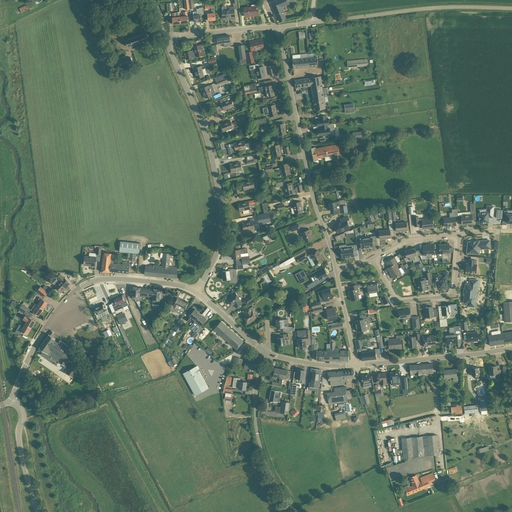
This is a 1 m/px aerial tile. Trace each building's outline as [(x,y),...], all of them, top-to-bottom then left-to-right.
[(280,22),(286,19),(283,13),(284,12),(282,7),(289,3),(291,3),(289,0),(276,0),(271,2),(276,14),(280,22)] [(19,9),(21,13),(36,5),(34,1),(19,9)] [(222,9),(223,18),(229,17),(229,18),(235,18),(234,8),(235,8),(235,6),(230,7),(230,8),(227,9),(226,7),(225,6),(223,6),(222,7),(222,9)] [(244,7),(245,15),(251,15),(251,16),(257,15),(256,6),(244,7)] [(197,11),(193,12),(194,22),(202,21),(201,16),(200,11),(200,8),(197,9),(197,11)] [(184,16),(180,16),(181,23),(189,22),(187,11),(184,12),(184,16)] [(181,23),(180,16),(176,17),(176,12),(172,13),(173,17),(172,17),(173,24),(181,23)] [(145,34),(146,34),(145,30),(140,32),(141,35),(126,40),(129,46),(147,40),(148,38),(147,35),(145,34)] [(218,44),(224,43),(224,47),(231,46),(229,35),(217,37),(218,44)] [(254,42),(254,41),(251,41),(250,42),(252,50),(264,48),(262,39),(257,41),(254,42)] [(186,52),(188,59),(191,58),(196,57),(203,55),(201,44),(193,46),(194,50),(189,51),(186,52)] [(244,45),(238,46),(240,64),(247,63),(244,45)] [(131,57),(119,61),(120,66),(133,62),(131,57)] [(317,57),(309,58),(310,67),(318,66),(317,57)] [(293,68),(310,67),(309,58),(292,59),(293,68)] [(348,61),(348,67),(368,66),(367,59),(348,61)] [(259,67),(259,64),(249,66),(250,70),(256,69),(258,78),(266,77),(263,66),(259,67)] [(201,66),(194,68),(196,78),(204,76),(204,75),(202,69),(201,66)] [(216,82),(217,85),(227,81),(226,78),(230,77),(228,72),(216,77),(218,81),(216,82)] [(312,90),(322,88),(321,76),(311,77),(311,78),(312,85),(312,86),(312,90)] [(311,78),(295,80),(296,88),(302,87),(304,87),(312,86),(312,85),(311,78)] [(201,88),(205,98),(212,95),(215,94),(211,84),(208,85),(201,88)] [(265,90),(267,97),(275,95),(272,85),(259,87),(259,91),(265,90)] [(313,98),(323,96),(322,88),(312,90),(313,98)] [(223,100),(220,101),(222,106),(219,108),(218,107),(214,108),(217,115),(220,114),(219,112),(224,111),(234,107),(233,103),(235,102),(233,96),(230,97),(230,96),(222,99),(223,100)] [(323,96),(313,98),(315,110),(325,108),(323,96)] [(345,104),(345,112),(355,112),(354,103),(345,104)] [(267,106),(269,117),(277,115),(275,104),(267,106)] [(320,120),(317,120),(318,126),(318,125),(321,125),(329,124),(329,118),(328,118),(328,119),(327,119),(327,115),(320,116),(320,120)] [(220,124),(223,132),(233,128),(230,120),(220,124)] [(284,123),(276,125),(278,135),(276,135),(277,139),(284,138),(284,134),(286,134),(284,123)] [(331,134),(331,133),(335,133),(334,123),(321,125),(322,129),(318,129),(319,135),(323,134),(323,136),(327,135),(327,134),(330,134),(331,134)] [(368,146),(367,138),(352,140),(353,147),(354,146),(355,149),(359,148),(359,151),(363,151),(362,149),(366,148),(365,146),(368,146)] [(235,151),(250,148),(249,143),(245,144),(245,141),(234,143),(234,146),(229,147),(229,145),(226,145),(227,155),(231,154),(231,153),(236,152),(235,151)] [(271,146),(274,157),(281,155),(279,144),(271,146)] [(338,144),(322,147),(323,152),(319,153),(320,158),(340,154),(338,144)] [(323,152),(322,147),(316,149),(315,147),(307,149),(310,162),(317,160),(317,158),(320,158),(319,153),(323,152)] [(230,164),(231,172),(242,170),(240,162),(230,164)] [(280,165),(283,175),(290,174),(288,163),(280,165)] [(242,182),(244,190),(255,188),(253,180),(242,182)] [(285,181),(276,183),(277,188),(281,187),(281,186),(284,186),(286,195),(294,193),(293,190),(291,183),(286,184),(285,181)] [(334,210),(335,210),(339,209),(339,213),(341,213),(348,212),(346,205),(345,200),(343,199),(340,200),(339,201),(336,202),(329,203),(331,210),(333,210),(334,210)] [(238,203),(240,211),(243,210),(244,214),(249,213),(248,209),(250,209),(249,201),(238,203)] [(293,203),(295,214),(303,212),(300,201),(293,203)] [(479,213),(480,223),(481,223),(482,224),(484,223),(485,222),(489,222),(489,217),(488,213),(493,213),(494,206),(487,206),(487,212),(479,213)] [(391,221),(391,222),(395,221),(394,208),(385,209),(386,222),(391,221)] [(452,212),(449,213),(450,218),(444,218),(445,226),(456,225),(455,217),(458,217),(457,209),(452,209),(452,212)] [(270,222),(269,214),(268,213),(257,215),(259,224),(270,222)] [(461,216),(462,225),(473,223),(472,214),(461,216)] [(341,222),(334,225),(337,232),(349,228),(347,220),(349,219),(348,216),(340,219),(341,222)] [(415,226),(419,226),(422,225),(423,228),(433,227),(432,218),(422,220),(419,220),(418,217),(414,217),(415,226)] [(242,223),(244,231),(254,228),(253,221),(242,223)] [(289,229),(291,232),(293,231),(293,232),(301,229),(299,224),(291,227),(291,228),(289,229)] [(310,232),(311,232),(310,229),(301,233),(305,242),(312,239),(310,232)] [(511,236),(503,235),(503,238),(508,239),(508,245),(511,245),(511,238),(511,239),(511,236)] [(372,236),(366,237),(367,247),(370,247),(374,246),(373,241),(376,241),(375,236),(372,236)] [(359,238),(356,238),(357,244),(360,243),(361,248),(365,247),(365,248),(367,247),(366,237),(359,238)] [(467,252),(479,253),(479,249),(490,248),(489,240),(479,241),(473,241),(472,241),(470,241),(469,242),(468,242),(467,248),(466,249),(466,251),(467,252)] [(119,252),(139,254),(140,243),(120,241),(119,252)] [(346,244),(339,245),(340,249),(342,258),(346,258),(348,258),(347,246),(346,244)] [(356,244),(347,246),(348,258),(351,257),(355,256),(354,250),(357,250),(356,244)] [(429,258),(428,244),(426,245),(426,246),(423,246),(423,250),(419,250),(420,255),(424,255),(426,255),(426,259),(429,258)] [(100,255),(101,248),(103,248),(103,246),(95,245),(94,247),(97,248),(96,254),(100,255)] [(243,249),(231,250),(232,258),(241,257),(240,254),(244,253),(243,249)] [(413,260),(410,249),(404,251),(406,255),(406,258),(409,257),(410,260),(413,260)] [(311,254),(316,264),(323,260),(318,250),(311,254)] [(110,271),(129,273),(130,263),(123,262),(123,264),(114,263),(114,258),(115,258),(116,254),(112,254),(112,253),(103,252),(101,271),(110,272),(110,271)] [(305,252),(295,258),(297,260),(298,262),(308,257),(305,252)] [(173,266),(169,266),(170,253),(164,253),(162,266),(151,265),(151,266),(146,265),(145,275),(177,278),(177,270),(173,269),(173,266)] [(84,265),(95,266),(96,258),(85,257),(84,265)] [(295,258),(295,257),(284,263),(286,266),(297,260),(295,258)] [(386,262),(389,267),(396,263),(398,262),(395,257),(386,262)] [(470,271),(470,272),(476,273),(477,264),(476,264),(476,260),(468,259),(468,263),(466,263),(466,266),(465,267),(465,269),(466,270),(465,271),(470,271)] [(387,268),(390,273),(399,269),(396,263),(389,267),(387,268)] [(228,271),(222,271),(223,280),(230,279),(230,282),(237,281),(236,273),(233,273),(233,269),(228,269),(228,271)] [(318,279),(307,285),(309,289),(324,280),(323,277),(328,274),(325,269),(315,275),(318,279)] [(399,269),(390,273),(393,279),(402,274),(399,269)] [(303,270),(295,274),(300,283),(305,280),(303,277),(306,275),(303,270)] [(442,279),(440,279),(440,274),(433,275),(433,278),(434,283),(438,282),(438,288),(447,287),(446,279),(447,279),(447,272),(442,273),(442,279)] [(56,287),(53,289),(57,294),(60,291),(61,292),(70,283),(60,274),(57,277),(61,281),(55,286),(56,287)] [(53,275),(49,279),(51,281),(51,282),(54,285),(58,281),(53,275)] [(417,281),(419,290),(427,289),(425,279),(417,281)] [(478,286),(478,280),(470,279),(470,285),(466,284),(465,288),(464,288),(464,294),(465,294),(465,295),(466,295),(465,297),(464,297),(464,303),(468,303),(467,306),(472,306),(473,301),(474,301),(475,294),(476,294),(477,286),(478,286)] [(377,283),(367,285),(368,293),(369,293),(370,297),(377,296),(377,292),(379,292),(377,283)] [(348,291),(349,295),(350,295),(352,301),(359,299),(357,292),(359,292),(357,285),(350,286),(351,290),(348,291)] [(37,291),(39,293),(45,297),(48,293),(41,287),(37,291)] [(134,298),(136,302),(139,300),(142,300),(143,296),(152,297),(152,305),(160,305),(161,297),(162,297),(163,297),(163,294),(163,293),(161,293),(161,290),(154,289),(154,290),(141,288),(133,287),(132,298),(134,298)] [(329,296),(332,295),(330,288),(318,291),(319,296),(323,295),(324,301),(329,300),(328,297),(329,297),(329,296)] [(231,296),(227,299),(231,305),(234,304),(236,308),(243,303),(235,292),(231,295),(231,296)] [(115,301),(111,303),(113,306),(114,307),(115,311),(119,309),(123,307),(129,305),(127,300),(124,294),(114,299),(115,300),(115,301)] [(380,297),(384,305),(390,302),(386,294),(380,297)] [(40,301),(37,305),(43,309),(47,302),(39,297),(38,299),(40,301)] [(168,309),(176,312),(178,308),(183,311),(185,307),(186,308),(188,303),(177,298),(173,306),(170,304),(168,309)] [(280,301),(283,307),(288,304),(285,298),(280,301)] [(139,300),(136,302),(141,310),(142,312),(143,315),(146,313),(144,310),(144,309),(139,300)] [(511,301),(503,302),(504,322),(511,321),(511,301)] [(96,309),(94,310),(98,318),(109,313),(105,303),(95,307),(96,309)] [(43,309),(37,305),(35,304),(33,307),(30,310),(38,316),(43,309)] [(448,306),(441,306),(442,316),(450,315),(451,316),(452,317),(453,317),(454,316),(455,315),(454,313),(457,313),(456,304),(448,305),(448,306)] [(244,316),(248,322),(256,318),(252,311),(254,310),(252,306),(244,311),(246,315),(244,316)] [(326,309),(329,320),(337,318),(335,307),(326,309)] [(432,307),(425,307),(425,313),(424,315),(426,316),(426,318),(438,316),(437,309),(433,309),(432,307)] [(192,318),(194,321),(201,314),(195,309),(186,319),(189,321),(192,318)] [(403,310),(398,311),(399,318),(403,318),(403,319),(407,319),(407,318),(411,317),(410,309),(403,310)] [(124,312),(117,316),(121,325),(125,323),(124,321),(128,320),(124,312)] [(206,319),(201,314),(194,321),(196,322),(193,325),(196,328),(199,325),(200,326),(206,319)] [(360,319),(355,320),(356,326),(364,324),(365,324),(370,323),(369,321),(367,319),(366,314),(360,316),(360,319)] [(29,326),(31,327),(35,321),(29,317),(29,318),(25,316),(22,319),(27,321),(26,323),(25,324),(29,326)] [(419,316),(412,317),(413,330),(420,329),(419,316)] [(447,318),(439,319),(440,327),(447,326),(447,318)] [(276,320),(277,328),(288,327),(290,327),(289,323),(288,323),(288,319),(276,320)] [(174,330),(178,333),(185,323),(181,320),(174,330)] [(220,321),(214,329),(236,349),(243,341),(220,321)] [(364,324),(356,326),(357,331),(363,330),(364,334),(370,332),(369,328),(370,325),(370,323),(365,324),(364,324)] [(19,324),(15,332),(20,335),(22,331),(27,334),(31,327),(29,326),(25,324),(24,327),(19,324)] [(450,334),(445,334),(445,335),(446,344),(450,344),(450,342),(457,342),(457,340),(462,339),(460,326),(454,326),(454,327),(449,327),(450,334)] [(69,360),(73,354),(71,352),(73,350),(69,347),(70,346),(61,340),(58,343),(54,340),(56,338),(52,335),(54,332),(51,330),(39,348),(43,351),(41,354),(56,365),(58,362),(64,366),(66,364),(69,366),(65,372),(73,377),(79,368),(76,365),(79,362),(74,359),(72,362),(69,360)] [(307,344),(311,344),(310,330),(305,330),(306,337),(297,338),(298,343),(299,343),(299,348),(307,347),(307,344)] [(494,334),(488,335),(490,345),(511,341),(511,330),(497,333),(497,331),(493,332),(494,334)] [(467,336),(467,341),(471,340),(471,341),(478,341),(477,332),(467,333),(467,336)] [(283,337),(277,337),(278,345),(289,344),(288,340),(289,339),(289,333),(283,334),(283,337)] [(416,336),(408,337),(408,340),(406,342),(408,343),(409,347),(410,347),(412,347),(417,347),(416,340),(419,339),(419,333),(415,334),(416,336)] [(428,344),(436,344),(435,335),(423,337),(423,341),(424,346),(428,346),(428,344)] [(358,353),(361,353),(362,360),(376,358),(375,351),(367,352),(367,348),(362,349),(360,339),(355,340),(358,353)] [(402,348),(401,339),(397,340),(397,339),(392,339),(392,340),(389,340),(389,346),(389,348),(397,347),(397,349),(402,348)] [(205,350),(210,354),(214,350),(209,346),(205,350)] [(335,348),(330,348),(330,351),(330,360),(349,360),(349,351),(344,351),(335,351),(335,348)] [(330,360),(330,351),(317,351),(317,360),(330,360)] [(232,364),(241,367),(243,359),(244,358),(235,356),(232,364)] [(168,362),(171,367),(177,364),(173,358),(168,362)] [(243,369),(251,371),(253,365),(245,362),(243,369)] [(433,373),(432,364),(410,365),(410,370),(410,373),(414,373),(414,375),(422,374),(422,372),(425,371),(425,374),(433,373)] [(183,373),(195,395),(209,388),(196,366),(183,373)] [(489,366),(490,371),(490,374),(496,374),(496,379),(501,378),(500,369),(497,370),(497,366),(489,366)] [(475,376),(475,379),(480,379),(479,367),(471,368),(472,376),(475,376)] [(280,377),(279,382),(278,386),(281,386),(283,378),(286,378),(288,370),(281,369),(280,377)] [(294,372),(293,381),(297,381),(298,379),(303,380),(304,370),(297,369),(297,372),(294,372)] [(321,370),(311,369),(309,386),(319,387),(321,370)] [(444,370),(444,378),(457,376),(456,369),(444,370)] [(354,370),(327,372),(328,380),(330,380),(330,385),(348,384),(347,378),(354,377),(354,370)] [(399,372),(390,373),(391,378),(391,384),(400,384),(399,377),(399,372)] [(377,380),(376,380),(376,383),(381,383),(381,385),(387,384),(386,373),(377,373),(377,380)] [(369,374),(361,376),(363,384),(364,387),(371,386),(371,383),(369,374)] [(224,388),(225,388),(227,383),(231,384),(232,377),(227,376),(224,388)] [(233,387),(235,388),(246,389),(247,382),(240,381),(241,378),(236,377),(234,377),(233,387)] [(373,385),(375,396),(382,395),(381,388),(378,389),(377,384),(373,385)] [(331,392),(328,392),(329,404),(348,402),(347,398),(346,390),(346,386),(331,388),(331,392)] [(269,400),(279,402),(281,391),(271,390),(269,400)] [(478,397),(480,411),(488,410),(487,396),(478,397)] [(281,412),(289,413),(290,401),(282,400),(281,412)] [(451,407),(452,413),(462,412),(461,404),(456,405),(457,407),(451,407)] [(477,411),(476,404),(463,405),(464,412),(477,411)] [(345,411),(334,413),(336,420),(346,418),(345,411)] [(404,458),(404,461),(406,461),(406,460),(410,460),(410,457),(439,454),(437,435),(411,437),(401,438),(403,458),(404,458)] [(413,485),(405,488),(407,495),(430,486),(429,483),(436,480),(433,473),(420,478),(421,480),(418,481),(416,475),(410,477),(413,485)]
